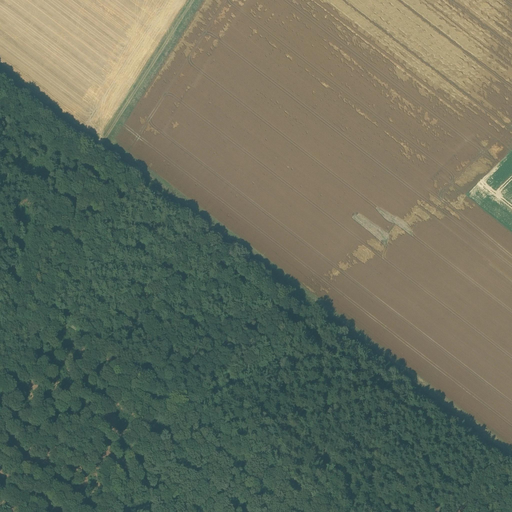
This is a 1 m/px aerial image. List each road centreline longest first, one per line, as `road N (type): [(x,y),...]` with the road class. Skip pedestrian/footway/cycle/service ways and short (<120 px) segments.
road 1 (track): [(334,511),(0,299)]
road 2 (track): [(117,511),(187,416),(325,307)]
road 3 (track): [(1,296),(99,144)]
road 4 (track): [(193,0),(99,144)]
